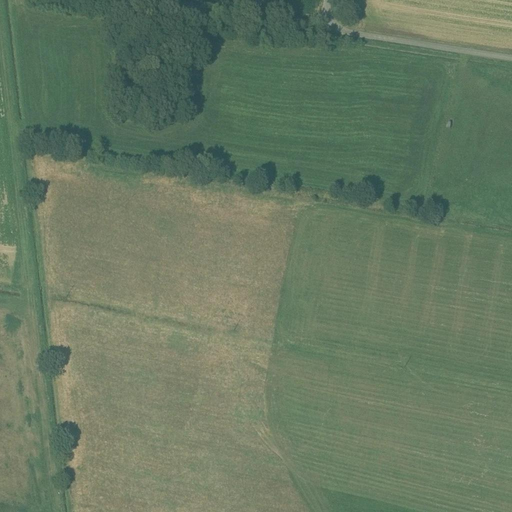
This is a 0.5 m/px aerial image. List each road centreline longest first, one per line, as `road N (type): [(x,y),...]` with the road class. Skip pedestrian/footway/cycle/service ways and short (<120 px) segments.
road 1 (track): [(0,33),(31,321)]
road 2 (unclassified): [(326,28),(511,56)]
road 3 (unclassified): [(150,0),(326,28)]
